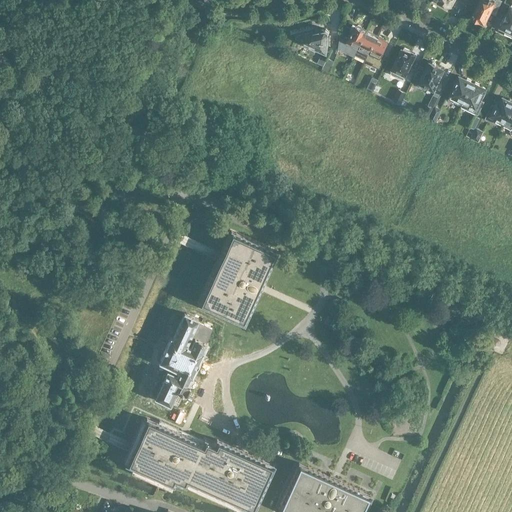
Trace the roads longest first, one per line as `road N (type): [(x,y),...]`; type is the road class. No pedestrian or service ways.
road 1 (unclassified): [(61,478),(186,193)]
road 2 (unclassified): [(186,193),(144,112),(192,0)]
road 3 (unclassified): [(511,67),(409,18),(399,0)]
